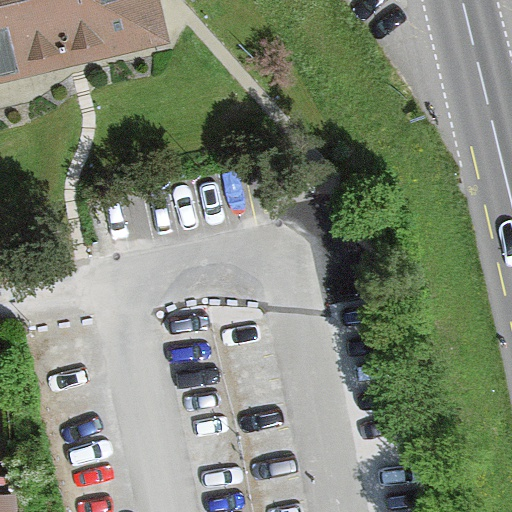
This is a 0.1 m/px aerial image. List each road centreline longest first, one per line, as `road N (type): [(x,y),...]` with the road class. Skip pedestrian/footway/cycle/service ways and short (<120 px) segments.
road 1 (secondary): [(461,0),(511,205)]
road 2 (track): [(0,299),(130,295)]
